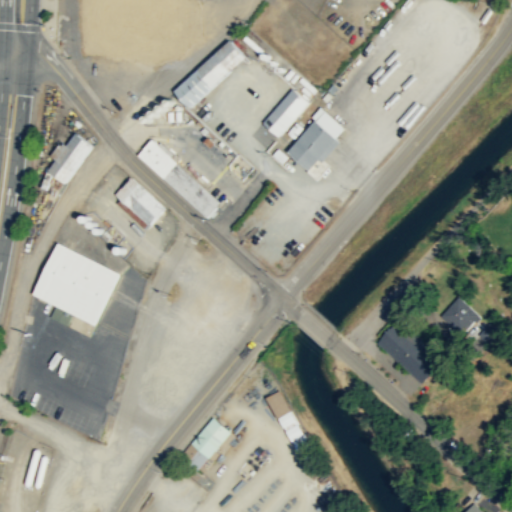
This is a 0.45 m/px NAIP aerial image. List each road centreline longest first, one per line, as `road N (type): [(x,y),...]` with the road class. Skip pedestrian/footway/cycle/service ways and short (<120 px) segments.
road 1 (residential): [(511,25),(283,296)]
road 2 (residential): [(115,142),(341,349)]
road 3 (tertiary): [(283,296),(116,511)]
road 4 (residential): [(115,142),(34,255),(0,363)]
road 5 (residential): [(511,180),(341,349)]
road 6 (residential): [(341,349),(511,504)]
road 7 (residential): [(2,53),(55,67),(115,142)]
road 8 (primary): [(10,200),(27,55)]
